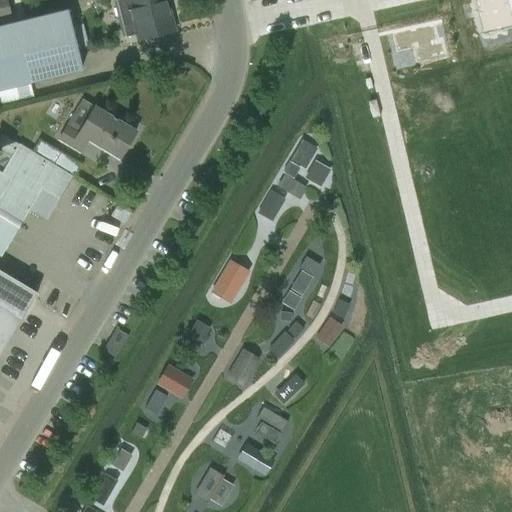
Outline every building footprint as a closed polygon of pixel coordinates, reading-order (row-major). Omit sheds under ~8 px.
[(154,0),(108,0),(111,11),(106,11),(113,31),(119,29),(124,46),(167,36),(160,17),(166,14),(160,0),(158,0),(155,1),(154,0)] [(68,10),(0,26),(0,91),(82,71),(68,10)] [(93,107),(77,132),(66,125),(56,141),(79,154),(88,141),(119,160),(135,132),(93,107)] [(33,150),(75,175),(81,165),(39,140),(33,150)] [(0,256),(0,257),(36,197),(53,208),(72,177),(18,145),(1,174),(0,173),(0,256)] [(0,353),(23,316),(0,302),(0,353)] [(129,336),(128,336),(115,327),(101,351),(115,359),(129,336)]
